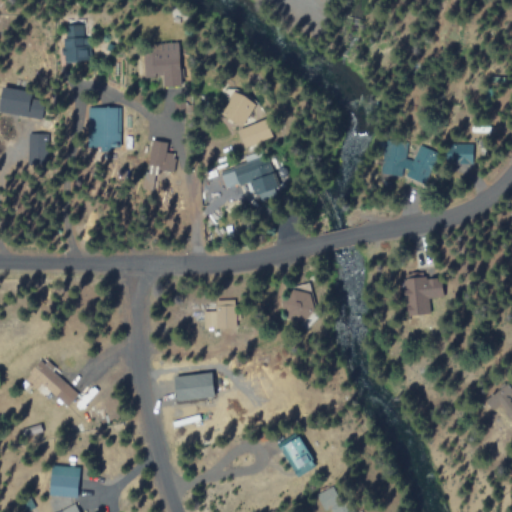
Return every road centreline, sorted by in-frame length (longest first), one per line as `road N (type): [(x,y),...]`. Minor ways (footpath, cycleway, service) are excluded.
road 1 (residential): [(0,264),(224,266),(326,243)]
road 2 (residential): [(176,511),(141,369),(137,267)]
road 3 (residential): [(356,237),(460,213),(511,179)]
